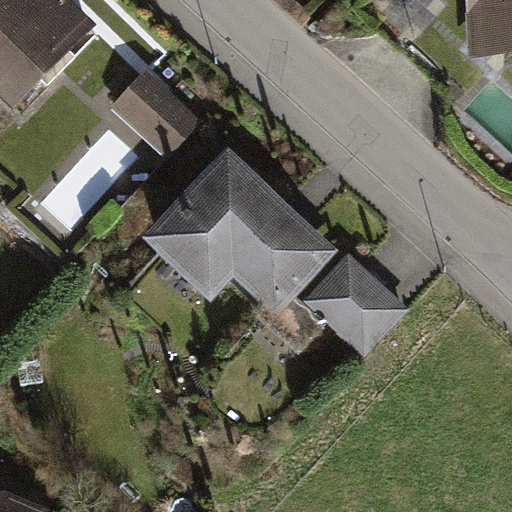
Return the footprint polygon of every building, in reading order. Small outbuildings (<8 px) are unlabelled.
[(0,0),(0,116),(8,108),(20,120),(88,50),(80,42),(86,37),(92,30),(61,0),(54,0),(46,9),(36,0),(0,0)] [(511,0),(472,0),(474,45),(511,43),(511,0)] [(148,75),(103,121),(155,172),(200,126),(148,75)] [(232,148),(152,235),(220,296),(240,274),(283,313),(342,248),(232,148)] [(410,310),(351,258),(309,304),(368,356),(410,310)] [(0,511),(26,511),(0,501),(0,511)]
